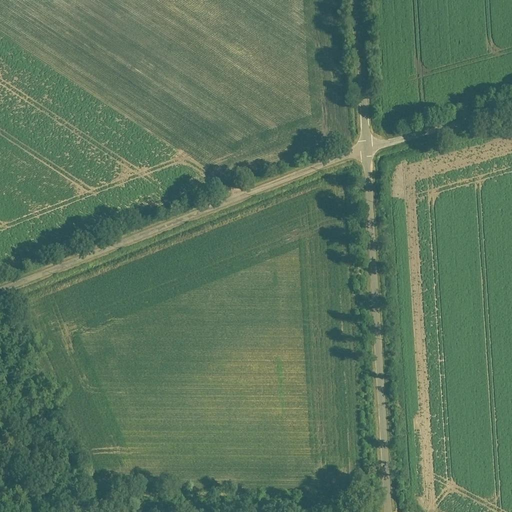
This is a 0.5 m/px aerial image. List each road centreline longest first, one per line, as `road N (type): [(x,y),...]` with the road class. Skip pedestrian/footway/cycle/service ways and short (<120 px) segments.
road 1 (unclassified): [(0,294),(365,149)]
road 2 (unclassified): [(365,149),(387,511)]
road 3 (unclassified): [(365,149),(511,107)]
road 4 (unclassified): [(355,0),(365,149)]
